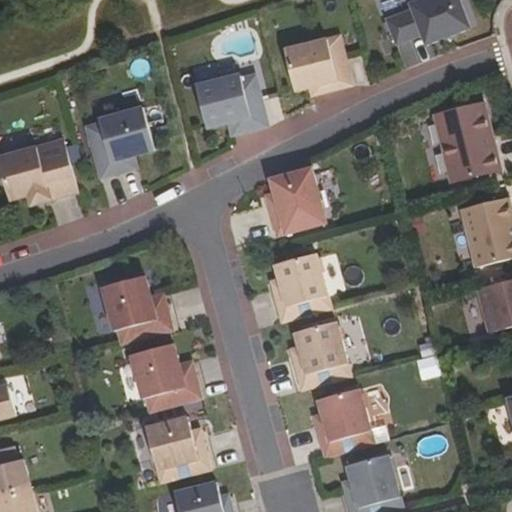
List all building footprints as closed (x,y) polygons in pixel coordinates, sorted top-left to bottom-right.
[(431,43),(473,28),(462,0),(422,0),(416,2),(418,7),(392,16),(401,42),(427,33),(431,43)] [(341,37),(286,55),(298,93),(312,88),(324,84),(325,93),(354,85),(341,37)] [(270,126),(257,77),(200,91),(209,128),(230,122),(238,120),(241,134),(270,126)] [(324,84),(312,88),(314,96),(325,93),(324,84)] [(485,103),(434,116),(451,184),(502,171),(485,103)] [(156,149),(144,107),(115,115),(116,119),(88,127),(102,177),(131,168),(128,157),(135,155),(156,149)] [(238,120),(230,122),(234,136),(241,134),(238,120)] [(79,192),(64,140),(0,158),(0,159),(12,200),(30,195),(46,190),(49,200),(79,192)] [(128,157),(131,168),(138,166),(135,155),(128,157)] [(328,223),(312,169),(271,180),(275,194),(279,206),(271,208),(279,237),(328,223)] [(46,190),(30,195),(32,205),(49,200),(46,190)] [(279,206),(275,194),(267,196),(271,208),(279,206)] [(511,259),(511,212),(509,198),(462,210),(477,268),(511,259)] [(281,280),(284,292),(276,294),(284,323),(333,309),(318,255),(277,266),(281,280)] [(146,277),(104,288),(116,332),(120,331),(123,345),(174,331),(166,302),(154,305),(152,298),(146,277)] [(284,292),(281,280),(273,282),(276,294),(284,292)] [(511,328),(511,281),(478,290),(489,334),(511,328)] [(164,295),(152,298),(154,305),(166,302),(164,295)] [(353,377),(338,323),(297,334),(301,348),(304,360),(296,362),(303,391),(353,377)] [(180,366),(175,345),(133,356),(144,400),(148,399),(152,412),(202,399),(194,370),(182,373),(180,366)] [(304,360),(301,348),(293,350),(296,362),(304,360)] [(424,381),(443,375),(438,355),(418,360),(424,381)] [(193,363),(180,366),(182,373),(194,370),(193,363)] [(0,388),(0,421),(18,416),(9,387),(0,389),(0,388)] [(361,390),(320,401),(324,416),(327,427),(319,429),(327,458),(376,444),(361,390)] [(327,427),(324,416),(316,418),(319,429),(327,427)] [(188,418),(150,428),(165,482),(211,470),(203,442),(195,444),(192,432),(188,418)] [(195,444),(203,442),(200,430),(192,432),(195,444)] [(0,498),(33,490),(25,460),(19,462),(15,447),(0,451),(0,498)] [(396,511),(404,510),(389,455),(349,467),(352,481),(356,493),(348,495),(352,511),(396,511)] [(356,493),(352,481),(345,483),(348,495),(356,493)] [(221,498),(217,483),(176,493),(180,511),(232,511),(231,508),(223,510),(221,498)] [(0,511),(38,511),(33,490),(0,498),(0,511)] [(229,496),(221,498),(223,510),(231,508),(229,496)]
